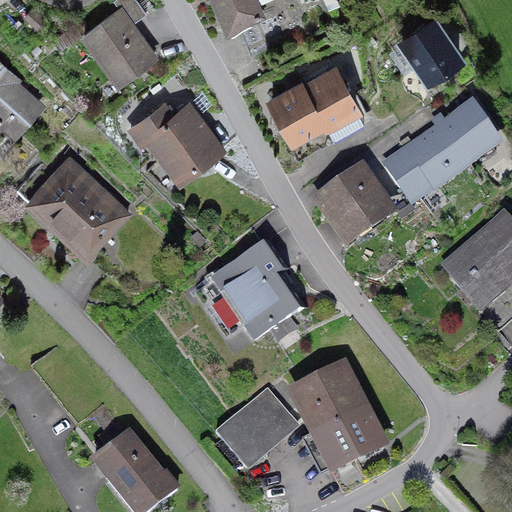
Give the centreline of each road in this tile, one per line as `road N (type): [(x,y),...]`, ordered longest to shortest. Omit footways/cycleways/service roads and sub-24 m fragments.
road 1 (residential): [(178,0),(351,289),(452,422)]
road 2 (residential): [(0,248),(125,373),(234,511)]
road 3 (residential): [(452,422),(416,466),(330,511)]
